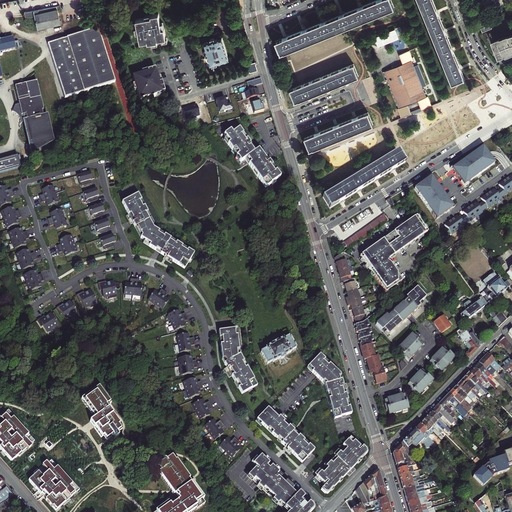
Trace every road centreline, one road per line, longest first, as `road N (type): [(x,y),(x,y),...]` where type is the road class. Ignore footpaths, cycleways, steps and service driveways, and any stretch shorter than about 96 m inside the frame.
road 1 (residential): [(328,509),(229,409),(190,296),(168,277),(128,264)]
road 2 (residential): [(128,264),(99,163),(21,182),(60,289)]
road 3 (tertiary): [(381,454),(314,233)]
road 4 (residential): [(511,114),(314,233)]
road 5 (residential): [(503,330),(381,454)]
road 6 (tertiary): [(314,233),(266,73)]
